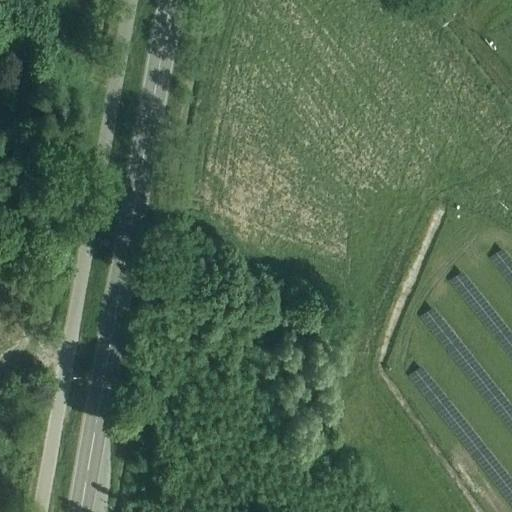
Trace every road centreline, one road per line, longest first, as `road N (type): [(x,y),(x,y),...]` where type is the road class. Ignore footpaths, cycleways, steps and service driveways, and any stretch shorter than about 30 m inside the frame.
road 1 (secondary): [(170,0),(80,511)]
road 2 (unclassified): [(130,0),(40,511)]
